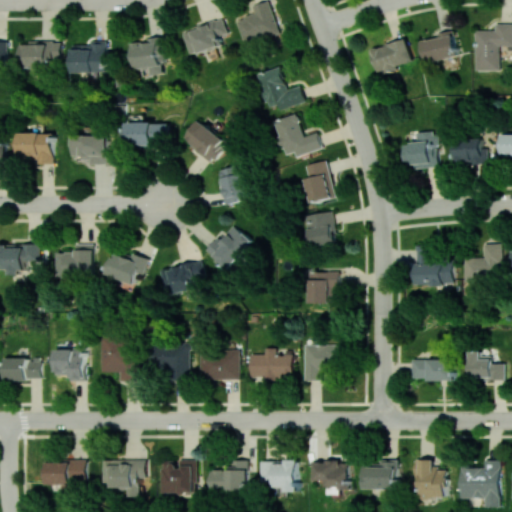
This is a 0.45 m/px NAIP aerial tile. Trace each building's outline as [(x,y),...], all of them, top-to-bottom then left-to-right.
[(246,44),(281,34),(270,0),(269,0),(254,4),(256,13),(239,18),(246,44)] [(224,44),(221,35),(229,32),(224,18),(185,30),(192,54),(224,44)] [(477,29),(477,69),(500,70),(500,45),(511,45),(511,23),(497,23),(497,29),(477,29)] [(459,56),(455,30),(438,32),(439,37),(422,39),(425,60),(459,56)] [(152,74),(167,72),(162,35),(149,36),(150,40),(132,43),(136,69),(151,67),(152,74)] [(414,60),(407,38),(373,49),(380,72),(414,60)] [(0,73),(8,73),(9,40),(0,40),(0,73)] [(63,41),(31,40),(31,44),(22,43),(21,66),(62,67),(63,41)] [(74,71),(109,71),(108,40),(93,40),(93,44),(74,44),(74,71)] [(307,101),(302,84),(290,88),(283,65),(260,73),(270,106),(280,103),(282,108),(307,101)] [(276,119),(286,154),(296,151),(297,155),(324,148),(319,131),(305,135),(299,113),(276,119)] [(185,136),(212,161),(228,143),(201,118),(185,136)] [(130,122),(130,144),(170,143),(170,121),(130,122)] [(407,164),(415,163),(416,168),(442,165),(437,130),(418,133),(418,141),(404,143),(407,164)] [(56,162),(55,132),(21,133),(21,159),(40,159),(40,163),(56,162)] [(75,156),(92,156),(92,163),(114,163),(113,157),(109,157),(109,134),(75,134),(75,156)] [(0,161),(8,162),(8,137),(0,137),(0,161)] [(489,160),(489,147),(484,147),(484,137),(457,138),(458,161),(489,160)] [(305,165),(314,201),(337,196),(328,159),(305,165)] [(220,168),(227,204),(251,199),(244,163),(220,168)] [(309,214),(312,246),(339,243),(336,211),(309,214)] [(208,252),(229,269),(253,240),(232,223),(208,252)] [(467,280),(503,280),(503,241),(485,242),(486,257),(466,257),(467,280)] [(41,244),(0,242),(0,268),(10,269),(10,273),(23,274),(23,272),(40,273),(41,244)] [(59,277),(95,277),(95,243),(77,242),(77,251),(59,251),(59,277)] [(419,284),(456,283),(456,258),(439,258),(439,243),(418,244),(419,284)] [(146,274),(150,256),(134,252),(133,256),(114,251),(108,275),(136,282),(139,272),(146,274)] [(207,277),(203,260),(163,269),(169,294),(196,288),(194,279),(207,277)] [(342,287),(341,270),(311,271),(312,302),(335,302),(335,287),(342,287)] [(123,371),(123,380),(141,380),(141,337),(104,337),(104,371),(123,371)] [(342,343),(306,343),(306,379),(323,379),(323,369),(342,368),(342,343)] [(192,378),(191,344),(153,345),(154,370),(173,370),(173,379),(192,378)] [(252,376),(294,378),(294,353),(278,353),(278,347),(266,346),(266,353),(252,352),(252,376)] [(58,372),(73,372),(73,379),(88,380),(88,348),(59,348),(58,372)] [(202,349),(202,379),(242,378),(241,348),(202,349)] [(472,378),(507,377),(506,361),(493,362),(493,358),(483,358),(483,351),(471,351),(472,378)] [(42,379),(43,357),(7,357),(7,378),(42,379)] [(457,358),(414,358),(414,379),(457,378),(457,358)] [(50,484),(65,483),(66,489),(89,489),(89,458),(50,459),(50,484)] [(149,476),(149,459),(113,458),(112,487),(130,487),(129,495),(141,495),(142,476),(149,476)] [(163,492),(198,492),(199,458),(182,458),(182,461),(164,461),(163,492)] [(299,458),(287,459),(287,460),(262,461),(262,481),(276,480),(276,486),(286,486),(286,491),(300,490),(299,458)] [(418,458),(418,474),(423,474),(424,497),(451,497),(450,470),(439,470),(438,458),(418,458)] [(464,497),(488,496),(488,506),(503,506),(502,458),(487,459),(487,465),(463,466),(464,497)] [(250,459),(234,459),(233,468),(213,468),(212,489),(249,490),(250,459)] [(317,459),(317,479),(328,479),(328,486),(351,487),(352,460),(317,459)] [(400,488),(401,460),(366,460),(366,487),(400,488)]
